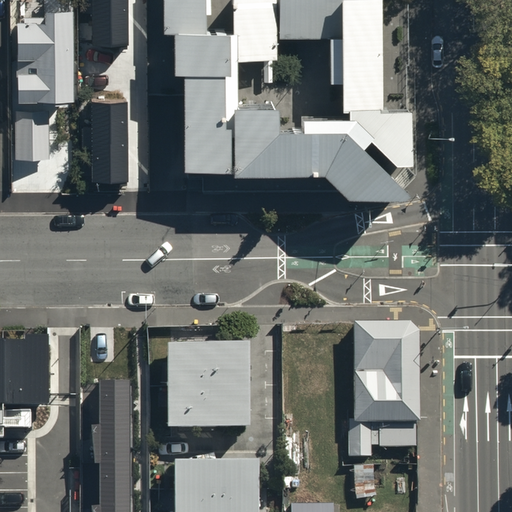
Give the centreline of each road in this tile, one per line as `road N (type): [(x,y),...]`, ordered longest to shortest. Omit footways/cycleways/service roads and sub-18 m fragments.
road 1 (residential): [(295,257),(0,259)]
road 2 (residential): [(295,257),(334,227),(427,210),(455,196),(486,145)]
road 3 (residential): [(488,323),(458,299),(430,291),(334,285),(295,257)]
road 4 (primary): [(489,511),(488,323)]
road 5 (primary): [(488,323),(486,145)]
road 6 (primary): [(486,145),(485,0)]
